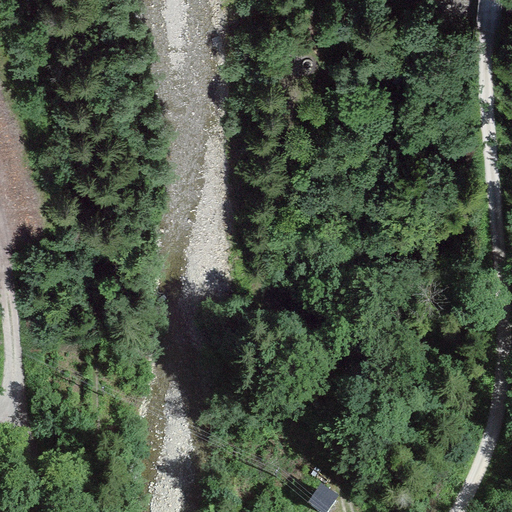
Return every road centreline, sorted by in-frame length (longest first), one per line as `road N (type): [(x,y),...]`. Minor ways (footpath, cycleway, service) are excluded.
road 1 (track): [(489,0),(502,378),(487,448),(456,511)]
road 2 (track): [(325,328),(350,511)]
